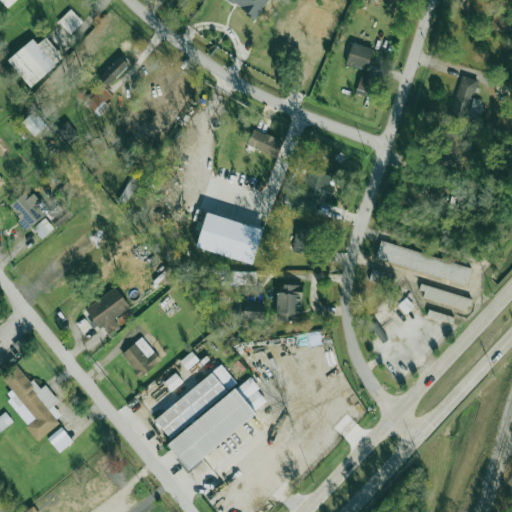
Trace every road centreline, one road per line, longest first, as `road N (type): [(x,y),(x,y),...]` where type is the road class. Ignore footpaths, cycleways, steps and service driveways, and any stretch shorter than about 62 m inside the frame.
road 1 (residential): [(418,437),(364,372),(346,312),(352,252),(430,0)]
road 2 (residential): [(0,274),(196,511)]
road 3 (secondary): [(511,287),(303,511)]
road 4 (residential): [(385,146),(246,87),(130,0)]
road 5 (secondary): [(345,511),(511,334)]
